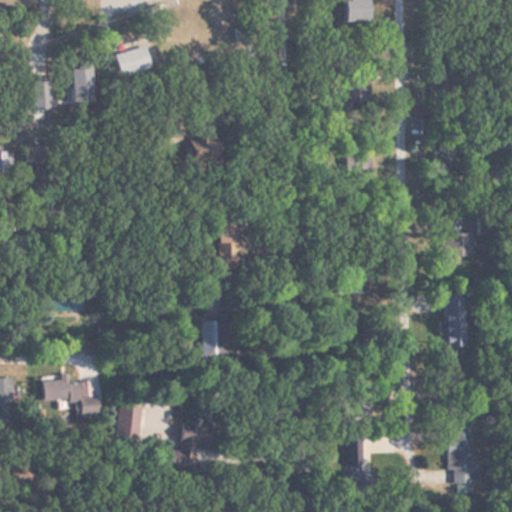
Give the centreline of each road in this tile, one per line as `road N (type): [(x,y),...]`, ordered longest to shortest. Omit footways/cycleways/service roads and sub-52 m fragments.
road 1 (residential): [(275,0),(295,477)]
road 2 (residential): [(411,473),(402,0)]
road 3 (residential): [(148,315),(0,293)]
road 4 (residential): [(144,206),(0,205)]
